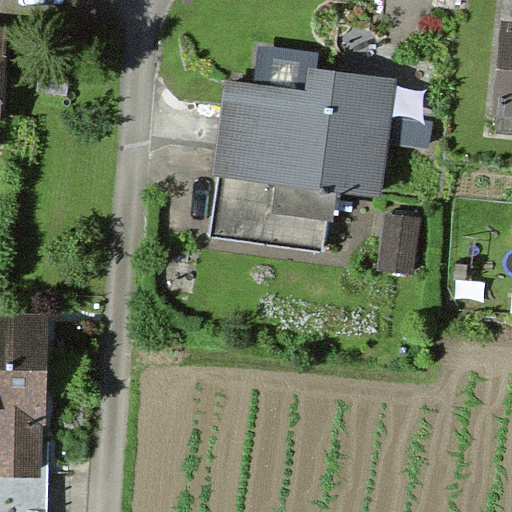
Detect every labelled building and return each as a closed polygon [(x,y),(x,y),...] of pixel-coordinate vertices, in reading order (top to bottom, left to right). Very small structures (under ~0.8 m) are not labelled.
[(511,27),(503,27),(494,120),(511,121),(511,27)] [(11,33),(0,32),(0,134),(3,134),(11,33)] [(381,203),(396,83),(311,73),(308,96),(223,86),(212,183),(381,203)] [(414,277),(420,221),(384,217),(377,273),(414,277)] [(49,316),(0,314),(0,478),(40,479),(41,425),(48,426),(49,316)]
